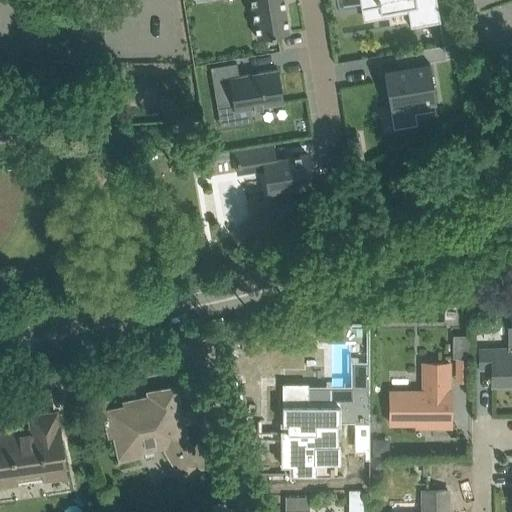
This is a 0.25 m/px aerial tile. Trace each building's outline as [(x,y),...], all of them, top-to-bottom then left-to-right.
[(250,0),(256,37),(289,32),(283,0),(250,0)] [(359,0),(360,8),(379,5),(380,13),(407,9),(407,12),(410,27),(440,22),(436,0),(359,0)] [(397,66),(383,68),(385,82),(390,108),(393,107),(396,123),(412,121),(412,117),(413,117),(411,109),(425,107),(424,102),(434,101),(435,101),(428,60),(446,58),(444,44),(417,49),(420,62),(397,66)] [(236,62),(210,66),(217,105),(232,102),(234,110),(250,107),(283,102),(278,69),(238,75),(236,62)] [(232,150),(209,154),(210,162),(233,158),(233,157),(234,157),(236,167),(237,167),(237,171),(237,172),(264,168),(267,191),(270,190),(271,201),(262,208),(266,212),(264,214),(267,218),(269,216),(272,220),(273,221),(295,202),(294,201),(285,190),(283,191),(282,188),(312,183),(311,180),(310,180),(308,164),(309,164),(307,153),(275,159),(273,146),(274,146),(274,144),(232,151),(232,150)] [(24,172),(0,171),(0,245),(9,233),(16,219),(21,203),(24,188),(24,172)] [(511,324),(507,325),(507,346),(480,347),(480,367),(492,367),(492,383),(511,382),(511,324)] [(454,358),(454,382),(469,382),(469,334),(452,334),(452,358),(454,358)] [(423,390),(390,390),(390,423),(430,423),(430,426),(450,426),(450,391),(449,391),(449,363),(423,363),(423,390)] [(149,400),(103,410),(109,435),(114,434),(120,460),(139,456),(139,452),(163,446),(182,478),(210,462),(197,441),(191,445),(186,438),(175,386),(148,392),(149,400)] [(305,386),(285,386),(285,405),(285,422),(285,429),(285,432),(289,432),(289,440),(285,440),(285,462),(290,462),(290,465),(290,477),(314,477),(314,465),(314,458),(334,458),(334,461),(336,461),(336,424),(338,424),(338,422),(336,422),(336,404),(305,404),(305,386)] [(368,402),(354,402),(354,422),(354,427),(357,427),(357,439),(354,439),(354,446),(368,446),(368,402)] [(32,429),(0,433),(0,484),(65,476),(56,413),(30,416),(32,429)] [(363,490),(349,490),(349,511),(363,511),(363,490)] [(422,502),(391,503),(391,511),(448,511),(448,490),(422,490),(422,502)]
